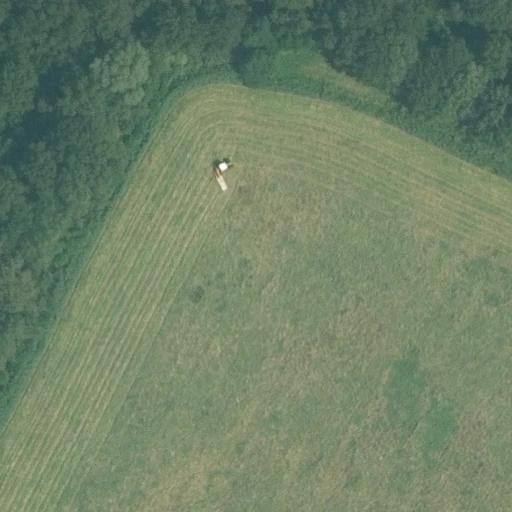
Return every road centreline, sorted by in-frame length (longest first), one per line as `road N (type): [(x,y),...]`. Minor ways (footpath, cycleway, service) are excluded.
road 1 (track): [(105,0),(510,154)]
road 2 (track): [(0,148),(13,48),(4,0)]
